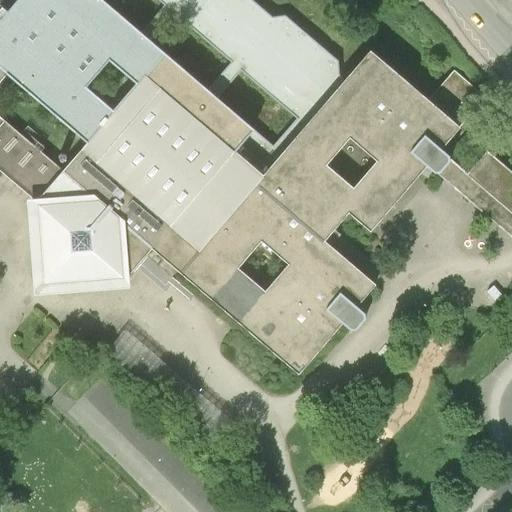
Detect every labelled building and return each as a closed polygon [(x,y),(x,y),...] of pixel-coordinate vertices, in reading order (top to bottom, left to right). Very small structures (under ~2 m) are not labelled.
[(14,0),(5,10),(0,16),(0,170),(33,199),(28,200),(34,290),(127,284),(126,277),(151,249),(298,376),(343,324),(349,329),(355,329),(363,320),(362,314),(356,309),(376,285),(324,241),(348,213),(370,233),(427,166),(433,172),(439,172),(446,163),(446,156),(440,151),(485,99),(455,73),(430,102),(370,50),(343,81),(306,125),(262,176),(233,151),(252,129),(102,0),(14,0)] [(0,0),(0,5),(5,10),(14,0),(0,0)] [(160,0),(306,125),(343,81),(337,76),(336,61),(284,16),(271,18),(250,0),(160,0)] [(467,169),(482,152),(465,137),(450,154),(467,169)] [(511,173),(485,151),(466,174),(449,159),(446,163),(439,172),(437,174),(511,238),(511,173)]
